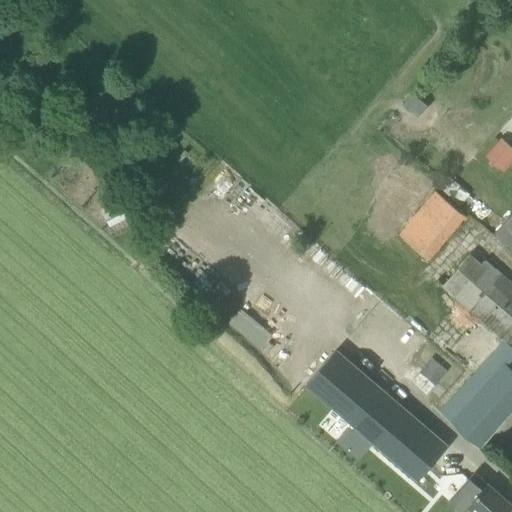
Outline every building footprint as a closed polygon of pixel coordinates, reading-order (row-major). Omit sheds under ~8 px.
[(488,157),(504,170),(511,160),(511,150),(501,142),(488,157)] [(400,236),(432,262),(468,218),(436,192),(400,236)] [(511,214),(494,234),(511,251),(511,214)] [(511,283),(502,275),(499,278),(472,255),(443,287),(504,340),(511,347),(511,283)] [(239,308),(228,324),(261,347),(272,331),(239,308)] [(511,347),(504,340),(455,397),(442,412),(481,446),(511,410),(511,347)] [(309,382),(419,478),(448,445),(404,407),(402,409),(336,352),(309,382)] [(421,369),(434,382),(446,370),(432,357),(421,369)] [(356,427),(345,440),(405,493),(417,479),(356,427)] [(509,511),(511,509),(511,504),(490,484),(475,472),(449,501),(461,511),(465,511),(471,506),(477,511),(509,511)]
